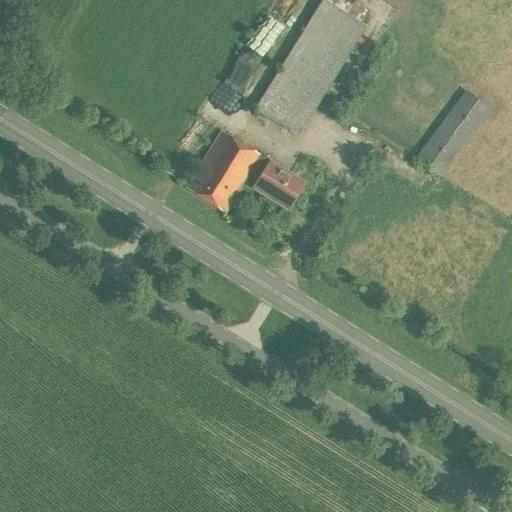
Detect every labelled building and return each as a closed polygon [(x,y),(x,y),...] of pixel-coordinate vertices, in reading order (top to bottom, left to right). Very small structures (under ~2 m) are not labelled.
[(247,81),(266,62),(249,47),(231,66),(247,81)] [(311,66),(290,53),(254,110),(295,136),(311,109),(292,98),(311,66)] [(440,177),(491,109),(465,90),(414,158),(440,177)] [(225,213),(247,177),(260,157),(222,132),(186,189),(225,213)] [(260,157),(247,177),(256,183),(253,188),(287,210),(304,184),(260,157)]
